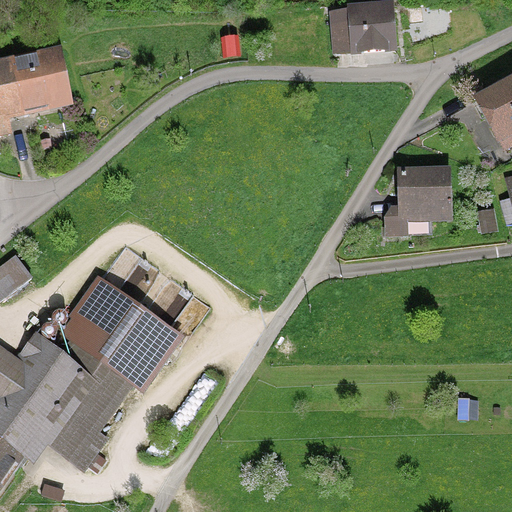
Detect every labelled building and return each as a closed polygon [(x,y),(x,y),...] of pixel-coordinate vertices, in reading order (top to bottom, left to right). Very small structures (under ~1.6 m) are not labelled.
[(395,7),(331,12),(335,58),(399,52),(395,7)] [(60,56),(0,70),(0,127),(73,110),(60,56)] [(511,88),(478,107),(502,150),(511,144),(511,88)] [(403,191),(388,191),(388,243),(412,243),(412,220),(452,221),(452,172),(403,171),(403,191)] [(15,260),(0,269),(0,302),(30,282),(15,260)] [(76,347),(131,387),(142,395),(183,341),(100,279),(59,334),(76,347)] [(18,362),(0,348),(0,491),(28,454),(40,463),(51,448),(84,473),(109,441),(97,432),(131,387),(76,347),(68,358),(38,335),(18,362)] [(46,484),(42,496),(62,502),(65,490),(46,484)]
